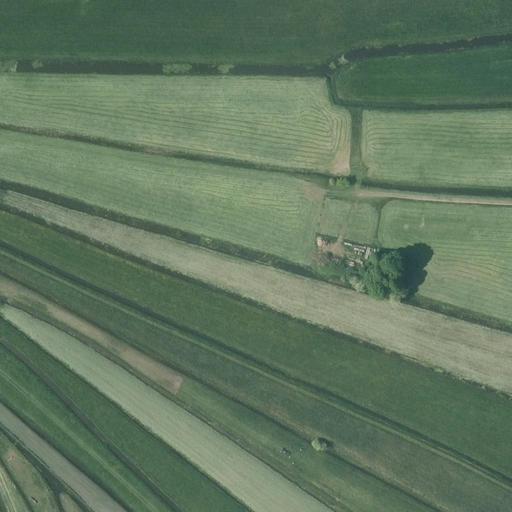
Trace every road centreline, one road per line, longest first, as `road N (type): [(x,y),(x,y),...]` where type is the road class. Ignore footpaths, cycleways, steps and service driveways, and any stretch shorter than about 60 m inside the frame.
road 1 (track): [(511,56),(372,70),(358,88),(356,193),(0,136)]
road 2 (track): [(511,203),(356,193)]
